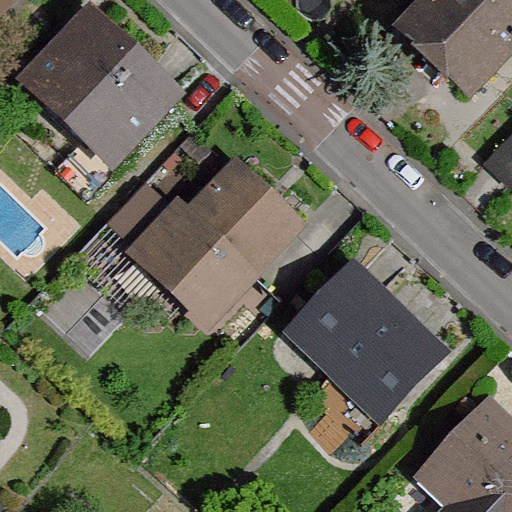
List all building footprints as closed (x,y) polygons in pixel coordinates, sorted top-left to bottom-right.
[(0,0),(0,19),(18,0),(0,0)] [(511,0),(440,0),(409,33),(473,93),(511,51),(511,0)] [(96,22),(35,84),(87,135),(59,164),(86,192),(176,100),(96,22)] [(510,176),(511,177),(511,148),(498,164),(510,176)] [(210,317),(298,228),(238,169),(189,219),(151,181),(112,221),(210,317)] [(300,333),(384,415),(442,355),(358,274),(300,333)] [(511,511),(511,430),(489,409),(432,468),(477,511),(511,511)]
